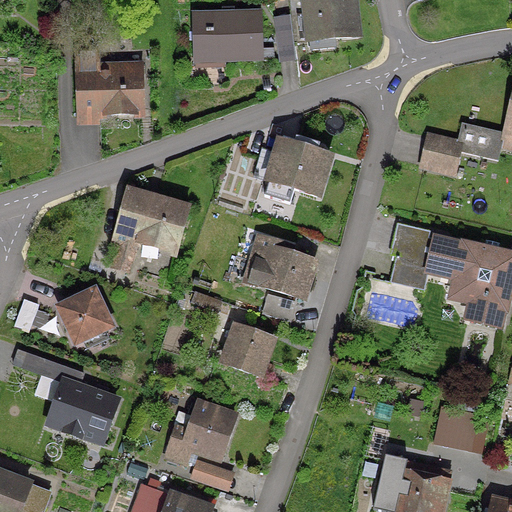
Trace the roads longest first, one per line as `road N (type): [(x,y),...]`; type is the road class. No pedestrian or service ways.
road 1 (residential): [(394,71),(312,392),(268,511)]
road 2 (residential): [(394,71),(2,206)]
road 3 (residential): [(511,42),(394,71)]
